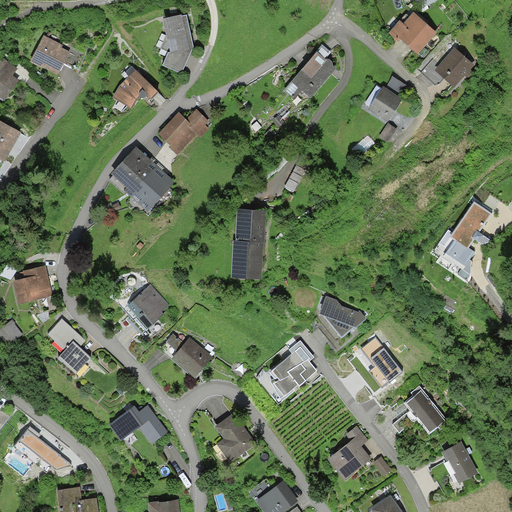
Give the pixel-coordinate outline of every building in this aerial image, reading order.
[(401,40),(417,54),(436,34),(414,12),(404,23),(401,21),(389,33),(399,42),(401,40)] [(186,15),(164,20),(167,37),(161,49),(169,52),(163,66),(181,73),(193,47),(186,15)] [(60,48),(62,45),(45,37),(31,62),(42,67),(42,66),(57,74),(68,53),(60,48)] [(331,53),(323,45),(313,56),(314,57),(305,67),(284,91),(294,99),(302,90),(311,98),(337,69),(333,65),(333,64),(333,63),(332,62),(332,61),(331,60),(330,60),(329,60),(328,60),(326,60),(325,59),(331,53)] [(476,66),(456,47),(441,64),(435,59),(422,73),(436,86),(444,78),(455,88),(466,77),(468,79),(475,72),(472,70),(476,66)] [(18,69),(0,55),(0,96),(6,100),(21,79),(14,74),(18,69)] [(158,92),(133,67),(126,74),(129,77),(120,86),(114,97),(131,109),(137,100),(144,92),(151,99),(158,92)] [(387,89),(385,87),(368,110),(387,123),(404,100),(401,98),(408,88),(394,78),(387,89)] [(179,112),(158,135),(170,146),(169,148),(178,156),(197,136),(201,140),(215,125),(197,108),(186,119),(179,112)] [(22,133),(0,120),(0,160),(5,163),(22,133)] [(398,130),(389,123),(379,137),(389,144),(398,130)] [(358,142),(356,150),(366,153),(369,145),(358,142)] [(173,183),(136,148),(111,175),(113,177),(109,181),(122,194),(125,191),(132,197),(127,201),(137,211),(144,211),(146,212),(154,204),(158,208),(168,197),(166,196),(170,192),(167,189),(173,183)] [(286,187),(295,192),(309,163),(300,158),(286,187)] [(479,204),(443,256),(462,269),(458,275),(467,280),(472,273),(472,266),(468,263),(474,253),(472,252),(478,244),(474,241),(477,236),(493,214),(479,204)] [(266,211),(238,210),(237,241),(234,241),(233,277),(262,279),(263,241),(265,241),(266,211)] [(53,296),(46,266),(19,272),(20,281),(14,282),(19,305),(47,299),(50,311),(59,309),(56,295),(53,296)] [(168,304),(151,286),(125,309),(131,316),(128,318),(141,333),(163,314),(160,311),(168,304)] [(323,294),(315,314),(336,341),(341,337),(341,339),(352,330),(366,319),(359,311),(357,312),(342,306),(337,299),(323,294)] [(88,343),(61,318),(46,335),(64,351),(57,359),(76,376),(92,358),(83,349),(88,343)] [(0,329),(0,340),(6,348),(22,335),(11,321),(0,329)] [(352,365),(375,396),(396,379),(406,372),(376,332),(357,347),(364,356),(352,365)] [(195,380),(214,358),(190,337),(186,343),(174,333),(161,349),(195,380)] [(294,352),(288,346),(267,365),(252,379),(279,409),(320,372),(308,358),(305,360),(296,351),(294,352)] [(78,374),(82,378),(91,368),(86,365),(78,374)] [(450,424),(420,386),(411,393),(413,397),(404,404),(409,410),(392,424),(399,434),(417,420),(429,435),(438,429),(440,432),(450,424)] [(139,413),(134,406),(109,426),(122,443),(140,429),(152,445),(169,432),(148,406),(139,413)] [(0,431),(13,416),(1,407),(0,409),(0,431)] [(224,440),(217,445),(230,463),(256,445),(249,435),(235,414),(215,427),(224,440)] [(43,439),(29,426),(16,442),(22,447),(14,456),(24,465),(26,462),(37,472),(53,455),(39,443),(43,439)] [(361,447),(369,441),(358,427),(343,437),(349,444),(329,459),(345,480),(371,460),(361,447)] [(482,480),(462,442),(441,454),(445,461),(432,468),(433,470),(429,473),(435,483),(439,480),(449,498),(482,480)] [(382,457),(375,462),(385,475),(391,470),(382,457)] [(284,481),(274,489),(267,478),(249,492),(264,511),(283,511),(299,500),(284,481)] [(80,488),(57,491),(60,511),(99,511),(97,498),(82,500),(80,488)] [(402,511),(390,495),(371,509),(372,511),(402,511)] [(180,511),(179,500),(148,503),(148,511),(180,511)]
